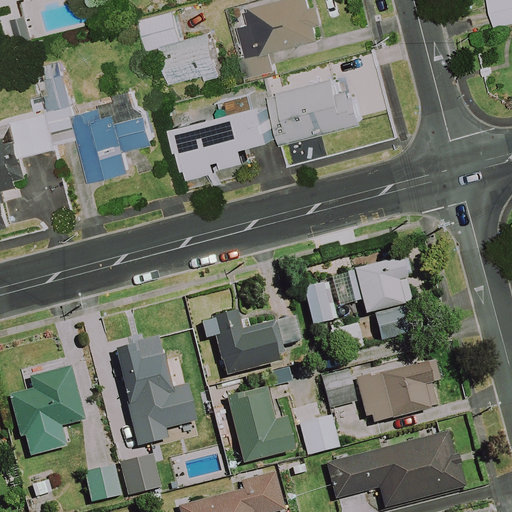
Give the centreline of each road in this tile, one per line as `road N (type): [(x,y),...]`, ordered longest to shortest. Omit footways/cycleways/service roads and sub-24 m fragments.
road 1 (residential): [(0,292),(457,171)]
road 2 (residential): [(457,171),(511,371)]
road 3 (residential): [(413,0),(457,171)]
